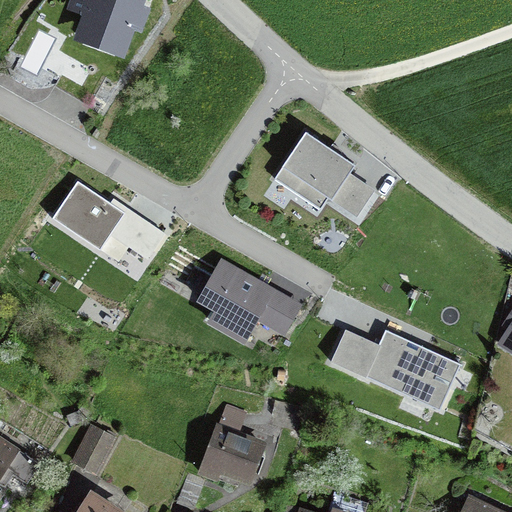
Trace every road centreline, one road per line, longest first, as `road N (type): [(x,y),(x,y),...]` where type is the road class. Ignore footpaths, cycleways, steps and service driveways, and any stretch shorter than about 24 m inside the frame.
road 1 (residential): [(511,241),(291,66)]
road 2 (residential): [(196,211),(0,101)]
road 3 (track): [(300,75),(383,73),(511,29)]
road 4 (residential): [(291,66),(196,211)]
road 5 (residential): [(196,211),(328,287)]
